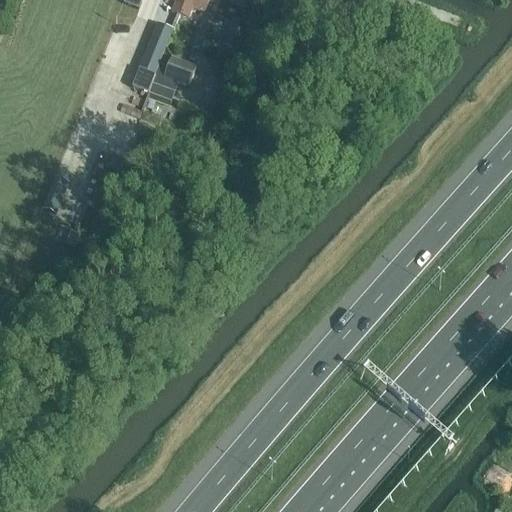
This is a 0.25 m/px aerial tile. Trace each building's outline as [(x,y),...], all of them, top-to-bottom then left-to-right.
[(166,0),(176,3),(171,14),(180,17),(186,0),(166,0)] [(209,0),(186,0),(180,17),(189,21),(193,10),(204,14),(209,0)] [(247,27),(234,22),(230,31),(243,36),(247,27)] [(137,70),(131,88),(149,95),(152,87),(161,61),(172,31),(156,24),(139,71),(137,70)] [(152,87),(149,95),(170,104),(177,87),(188,91),(196,69),(170,59),(169,64),(161,61),(152,87)]
